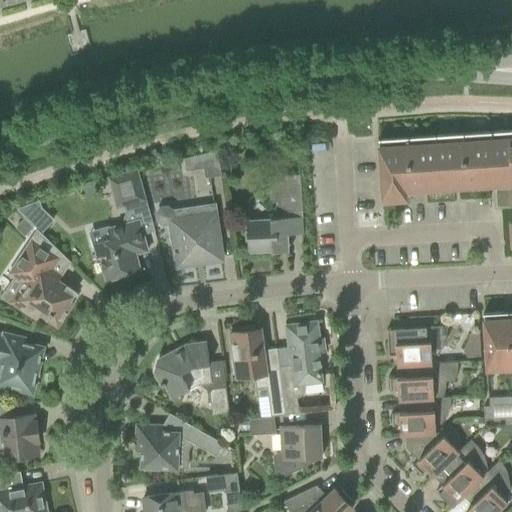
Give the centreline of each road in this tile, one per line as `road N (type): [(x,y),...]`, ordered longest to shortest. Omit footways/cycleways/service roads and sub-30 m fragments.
road 1 (tertiary): [(0,153),(172,100),(275,82),(498,71)]
road 2 (residential): [(105,511),(101,442),(111,371),(129,337),(202,302),(352,285)]
road 3 (residential): [(411,511),(365,469),(358,444),(352,285)]
road 4 (residential): [(352,285),(511,275)]
